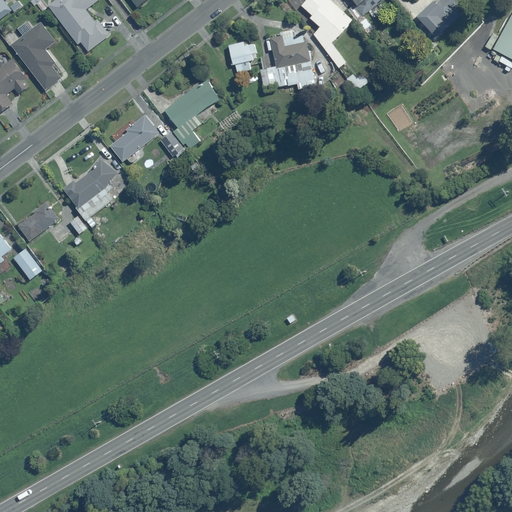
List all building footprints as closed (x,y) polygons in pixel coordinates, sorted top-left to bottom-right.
[(0,0),(0,20),(13,10),(6,1),(7,0),(20,0),(21,0),(20,0),(0,0)] [(43,0),(35,0),(43,11),(48,7),(43,0)] [(57,0),(50,6),(78,43),(77,45),(85,55),(111,36),(98,20),(96,21),(87,9),(99,0),(57,0)] [(349,7),(341,0),(307,0),(303,6),(314,16),(311,18),(321,27),(315,35),(341,68),(348,62),(333,44),(355,21),(345,12),(349,7)] [(344,0),(345,1),(345,0),(356,0),(359,3),(350,10),(358,20),(369,12),(372,16),(382,8),(379,4),(384,0),(344,0)] [(449,16),(460,4),(456,0),(440,0),(438,3),(437,1),(432,6),(431,4),(419,16),(439,35),(440,37),(455,21),(449,16)] [(13,44),(14,46),(47,90),(63,78),(53,65),(57,63),(47,49),(57,42),(42,22),(34,28),(29,22),(20,29),(24,35),(13,44)] [(8,26),(0,31),(9,44),(19,37),(13,28),(11,30),(8,26)] [(282,32),(283,36),(272,38),(277,66),(273,67),(278,92),(317,85),(312,61),(311,62),(307,42),(306,43),(303,28),(282,32)] [(511,29),(501,52),(511,57),(511,29)] [(495,33),(493,35),(486,47),(491,50),(500,37),(495,33)] [(230,43),(231,48),(235,65),(237,64),(239,72),(252,70),(251,60),(259,58),(256,44),(247,46),(246,40),(230,43)] [(0,113),(13,104),(7,96),(17,88),(21,94),(31,87),(26,81),(30,79),(14,58),(9,61),(0,49),(0,113)] [(359,91),(369,83),(371,81),(364,73),(358,78),(354,73),(348,78),(359,91)] [(208,79),(193,90),(167,110),(180,128),(175,131),(185,144),(187,142),(192,148),(201,141),(194,130),(206,121),(200,114),(209,107),(221,99),(208,79)] [(126,162),(154,139),(161,133),(146,115),(128,129),(130,131),(112,146),(126,162)] [(184,146),(183,145),(173,132),(162,141),(173,154),(176,153),(179,157),(189,149),(185,145),(184,146)] [(80,208),(107,188),(119,173),(102,159),(90,173),(78,183),(76,180),(65,188),(80,208)] [(31,240),(53,224),(54,223),(55,225),(62,220),(48,202),(35,211),(37,213),(20,225),(31,240)] [(91,230),(89,228),(79,216),(72,222),(83,236),(91,230)] [(111,231),(117,226),(118,225),(112,219),(105,224),(111,231)] [(1,232),(0,232),(0,264),(6,260),(3,256),(13,249),(1,232)] [(28,249),(15,258),(32,280),(44,271),(28,249)]
